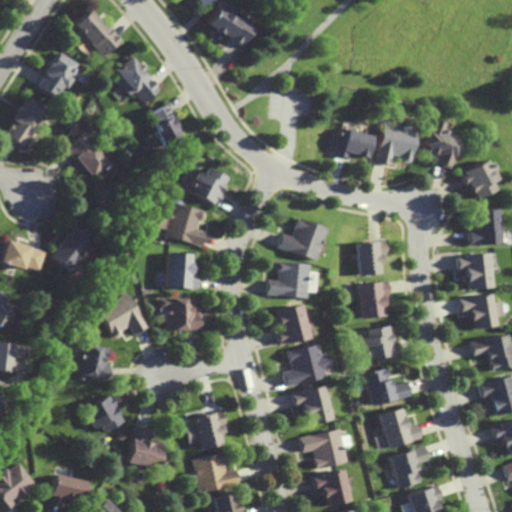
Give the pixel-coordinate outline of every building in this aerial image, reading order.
[(224,0),(218,0),(203,24),(239,46),(251,28),(229,14),(234,6),(224,0)] [(88,6),(69,24),(100,56),(119,39),(88,6)] [(56,52),(34,86),(55,99),(76,65),(56,52)] [(129,56),(113,71),(117,76),(112,80),(129,97),(133,94),(141,103),(158,87),(129,56)] [(25,97),(1,134),(22,147),(46,110),(25,97)] [(153,132),(162,148),(181,137),(163,104),(147,112),(157,130),(153,132)] [(428,119),(416,152),(433,158),(431,163),(445,168),(457,137),(439,131),(442,124),(428,119)] [(379,121),(370,163),(386,166),(388,156),(395,157),(396,161),(405,163),(413,128),(379,121)] [(334,127),(327,154),(343,158),(344,154),(362,159),(367,135),(334,127)] [(62,148),(90,179),(110,162),(82,130),(62,148)] [(455,172),(469,200),(490,190),(486,182),(492,179),(482,159),(455,172)] [(205,167),(201,174),(195,171),(185,191),(211,205),(225,178),(205,167)] [(170,201),(166,216),(158,214),(155,226),(163,229),(162,234),(199,244),(202,232),(195,230),(197,220),(201,222),(204,211),(170,201)] [(467,210),(468,230),(463,230),(464,245),(494,244),(492,209),(467,210)] [(293,217),(287,236),(278,232),(273,246),(312,260),(324,228),(293,217)] [(72,224),(47,256),(65,270),(89,237),(72,224)] [(4,239),(0,252),(0,262),(35,273),(42,250),(4,239)] [(350,242),(354,276),(376,274),(374,256),(382,255),(380,239),(350,242)] [(451,254),(453,271),(459,270),(462,291),(487,287),(483,250),(451,254)] [(164,251),(161,286),(194,289),(195,274),(189,274),(190,253),(164,251)] [(276,261),(270,263),(270,267),(271,270),(274,271),(273,278),(262,277),(261,294),(302,298),(305,263),(276,261)] [(352,283),(357,317),(381,314),(379,297),(385,296),(383,279),(352,283)] [(94,309),(112,339),(121,334),(119,330),(127,325),(132,333),(145,325),(124,291),(94,309)] [(456,299),(459,314),(466,313),(469,329),(493,325),(491,315),(500,314),(497,299),(488,301),(487,293),(456,299)] [(0,321),(8,315),(0,303),(0,299),(3,298),(0,294),(0,321)] [(156,297),(156,308),(164,307),(165,330),(198,329),(198,314),(192,314),(192,297),(156,297)] [(270,309),(275,330),(271,331),(274,345),(304,338),(296,303),(270,309)] [(362,328),(364,337),(358,338),(363,359),(392,352),(385,323),(362,328)] [(503,333),(467,342),(470,356),(481,353),(486,372),(510,366),(503,333)] [(0,341),(0,370),(8,371),(10,355),(21,356),(22,344),(0,341)] [(83,342),(75,373),(106,381),(110,366),(103,364),(107,348),(83,342)] [(281,351),(286,369),(277,371),(281,387),(321,377),(319,370),(327,368),(323,354),(314,356),(311,344),(281,351)] [(359,372),(368,405),(405,395),(401,381),(388,385),(383,366),(359,372)] [(473,383),(478,399),(483,397),(489,416),(511,408),(511,398),(504,373),(473,383)] [(287,393),(290,406),(296,405),(301,424),(324,418),(317,385),(287,393)] [(81,407),(92,428),(99,425),(102,431),(120,422),(106,394),(81,407)] [(372,413),(379,433),(371,436),(376,450),(417,436),(412,423),(404,425),(398,404),(372,413)] [(189,416),(196,451),(218,446),(216,434),(222,433),(217,410),(189,416)] [(511,418),(488,426),(493,442),(498,440),(503,457),(511,453),(511,418)] [(133,426),(125,462),(157,469),(163,444),(145,440),(147,429),(133,426)] [(293,437),(296,450),(306,450),(311,468),(341,461),(333,427),(293,437)] [(384,457),(394,489),(420,480),(415,463),(424,460),(419,445),(384,457)] [(187,458),(195,492),(235,484),(231,469),(222,471),(218,451),(187,458)] [(16,461),(0,473),(0,511),(2,511),(35,486),(16,461)] [(511,461),(500,465),(504,479),(511,476),(511,461)] [(305,477),(309,488),(315,486),(321,506),(344,499),(335,468),(305,477)] [(51,473),(83,481),(78,502),(61,498),(59,505),(45,501),(51,473)] [(404,494),(409,511),(434,511),(431,501),(438,499),(433,485),(404,494)] [(207,497),(210,511),(242,511),(242,508),(235,509),(231,492),(207,497)] [(112,511),(101,499),(87,511),(112,511)] [(408,511),(406,503),(399,504),(400,511),(408,511)]
